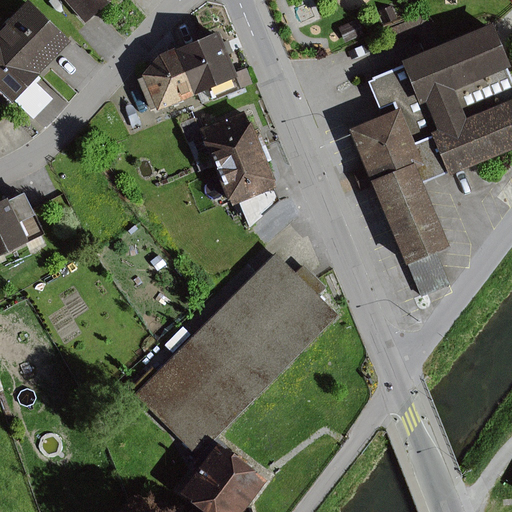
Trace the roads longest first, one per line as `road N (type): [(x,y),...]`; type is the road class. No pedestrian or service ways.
road 1 (residential): [(398,385),(240,0)]
road 2 (residential): [(0,174),(52,143),(185,0)]
road 3 (residential): [(398,385),(511,235)]
road 4 (residential): [(301,511),(398,385)]
road 5 (residential): [(446,511),(398,385)]
